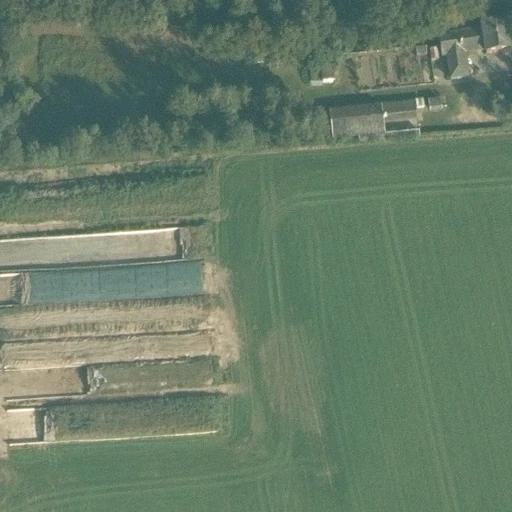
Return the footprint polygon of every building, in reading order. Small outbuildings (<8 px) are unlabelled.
[(510,52),(505,23),(481,26),(481,31),(438,38),(441,58),(447,57),(450,81),(467,79),(463,55),(485,51),(485,56),(510,52)] [(336,81),(335,62),(311,63),(312,82),(336,81)] [(216,97),(215,85),(196,87),(198,99),(216,97)] [(418,121),(416,102),(329,112),(332,140),(358,137),(359,143),(419,136),(419,131),(386,135),(384,125),(418,121)] [(228,116),(200,119),(201,135),(229,132),(228,116)]
